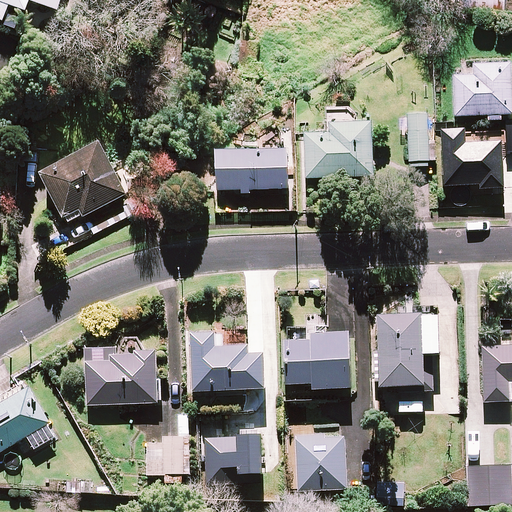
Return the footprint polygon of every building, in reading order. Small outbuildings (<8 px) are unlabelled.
[(0,0),(0,22),(2,23),(8,7),(25,13),(29,3),(57,13),(62,0),(0,0)] [(504,8),(504,0),(461,0),(462,7),(504,8)] [(454,118),(486,118),(487,124),(501,124),(501,118),(511,118),(510,62),(461,63),(461,78),(454,79),(454,118)] [(351,112),(327,113),(328,137),(303,137),(304,181),(372,179),(371,126),(351,126),(351,112)] [(428,143),(428,129),(428,117),(409,117),(409,168),(427,168),(428,161),(445,162),(445,183),(477,184),(478,141),(459,141),(459,129),(434,129),(434,143),(428,143)] [(125,197),(99,147),(41,177),(67,228),(125,197)] [(287,191),(286,152),(216,154),(217,193),(287,191)] [(4,255),(18,282),(58,261),(44,234),(4,255)] [(375,318),(379,393),(433,390),(432,358),(438,358),(437,315),(375,318)] [(217,335),(190,336),(192,394),(264,392),(263,356),(246,357),(246,349),(218,349),(217,335)] [(349,391),(348,335),(302,336),(302,342),(284,342),(285,387),(311,386),(311,392),(349,391)] [(511,403),(511,348),(481,349),(483,404),(511,403)] [(87,408),(162,405),(161,380),(156,380),(155,353),(132,354),(132,349),(85,351),(87,408)] [(55,439),(27,390),(0,405),(0,454),(27,439),(34,451),(55,439)] [(189,477),(188,417),(180,417),(180,439),(163,439),(163,445),(147,445),(148,477),(165,476),(165,485),(182,485),(182,477),(189,477)] [(345,493),(345,435),(297,435),(297,492),(345,493)] [(511,468),(467,469),(467,507),(511,506),(511,468)] [(93,482),(68,482),(68,494),(93,494),(93,482)] [(90,496),(86,504),(76,500),(71,511),(104,511),(105,511),(102,510),(105,502),(90,496)]
